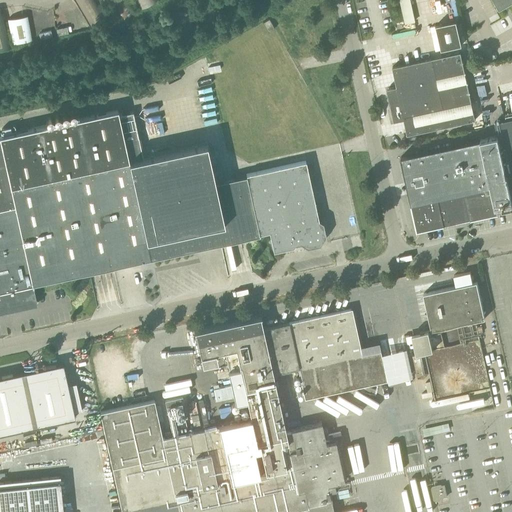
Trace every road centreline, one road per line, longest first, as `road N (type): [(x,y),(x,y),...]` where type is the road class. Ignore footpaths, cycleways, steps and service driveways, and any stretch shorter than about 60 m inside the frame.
road 1 (unclassified): [(0,349),(399,261)]
road 2 (unclassified): [(399,261),(341,0)]
